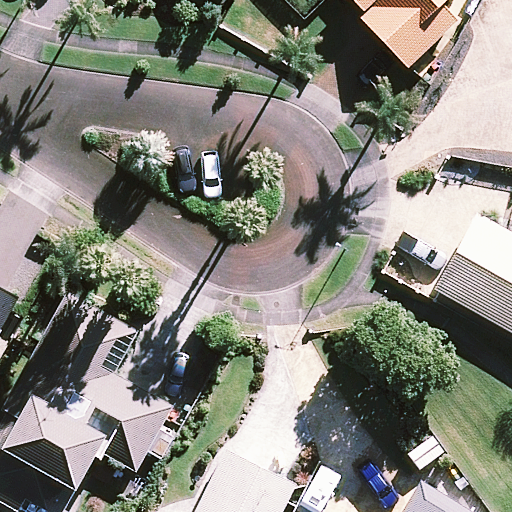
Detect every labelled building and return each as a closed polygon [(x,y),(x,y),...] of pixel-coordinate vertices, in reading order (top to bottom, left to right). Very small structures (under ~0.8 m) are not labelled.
[(450,0),(340,0),(406,69),(453,24),(438,9),(450,0)] [(511,236),(474,215),(433,290),(511,334),(511,236)] [(0,328),(17,298),(0,288),(0,328)] [(0,500),(23,511),(61,511),(91,449),(134,470),(144,449),(162,458),(173,434),(158,427),(170,403),(39,341),(0,422),(0,500)] [(282,511),(297,484),(227,447),(201,495),(157,511),(156,511),(282,511)] [(447,511),(414,491),(400,511),(365,511),(366,511),(365,511),(447,511)]
